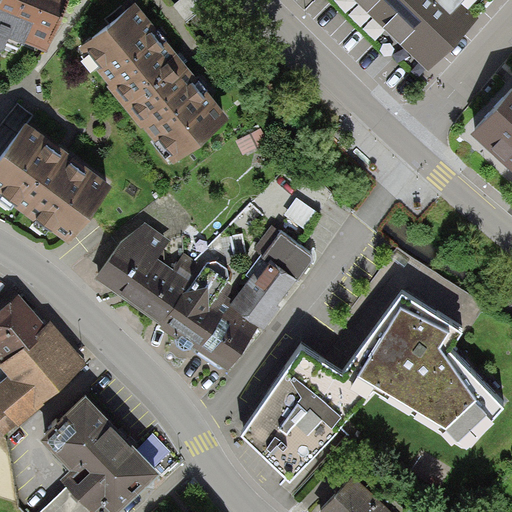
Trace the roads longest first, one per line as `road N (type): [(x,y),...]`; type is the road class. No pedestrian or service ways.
road 1 (residential): [(409,144),(364,222),(193,435)]
road 2 (tertiary): [(193,435),(62,282),(0,243)]
road 3 (tertiary): [(254,0),(409,144)]
road 4 (residential): [(511,25),(409,144)]
road 5 (unknown): [(84,0),(0,115)]
road 6 (tertiary): [(409,144),(511,234)]
